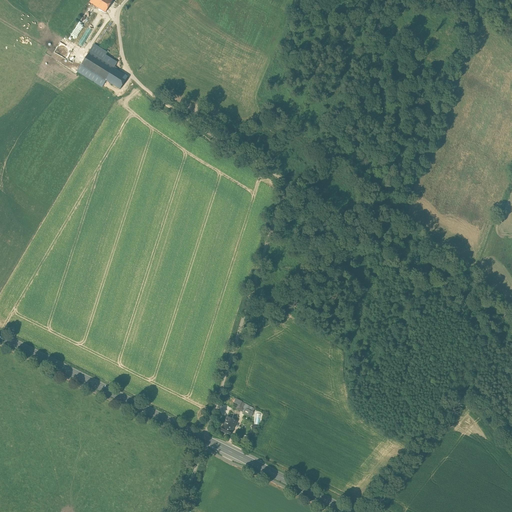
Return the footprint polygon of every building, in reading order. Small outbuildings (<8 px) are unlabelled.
[(113,0),(112,0),(91,0),(90,2),(105,12),(113,0)] [(137,25),(137,33),(143,32),(142,21),(140,22),(139,19),(134,19),(135,25),(137,25)] [(107,53),(94,45),(89,52),(102,60),(105,55),(107,53)] [(102,60),(89,52),(78,71),(102,86),(106,80),(113,68),(114,68),(117,63),(105,55),(102,60)] [(114,68),(113,68),(106,80),(109,83),(120,89),(128,77),(114,68)] [(175,100),(185,105),(187,101),(177,96),(175,100)] [(250,410),(247,409),(247,408),(243,406),(242,408),(236,405),(234,408),(242,412),(243,410),(245,411),(244,413),(248,415),(250,410)] [(237,421),(228,416),(226,420),(235,425),(237,421)] [(235,425),(226,420),(223,426),(222,426),(220,430),(230,435),(232,431),(235,425)]
